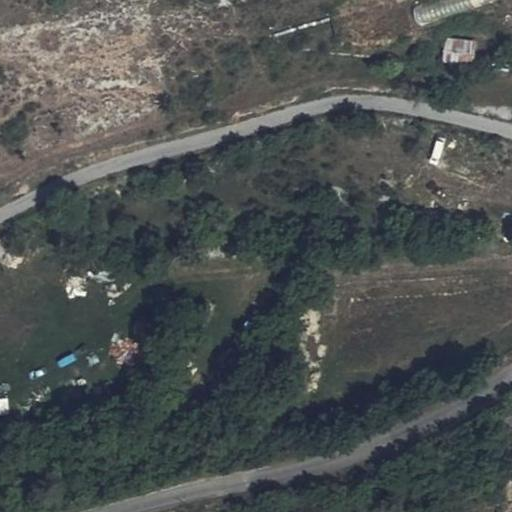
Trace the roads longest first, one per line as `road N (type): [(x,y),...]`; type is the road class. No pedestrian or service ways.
road 1 (unclassified): [(511,133),(388,102),(340,104),(115,164),(0,216)]
road 2 (unclassified): [(90,511),(337,455),(511,372)]
